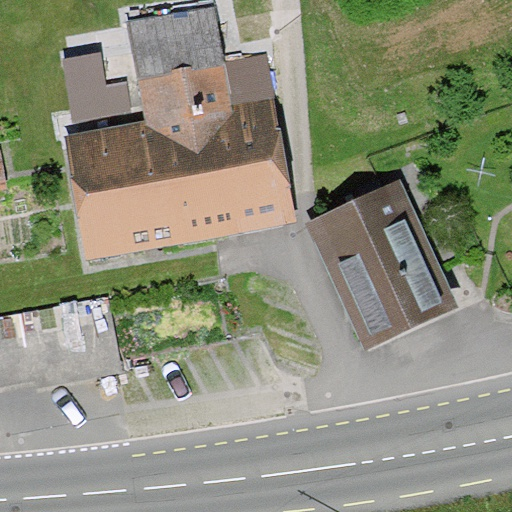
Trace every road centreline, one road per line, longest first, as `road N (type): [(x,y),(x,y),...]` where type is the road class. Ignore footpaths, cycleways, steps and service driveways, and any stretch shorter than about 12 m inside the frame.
road 1 (primary): [(511,433),(343,468),(0,499)]
road 2 (track): [(308,0),(343,468)]
